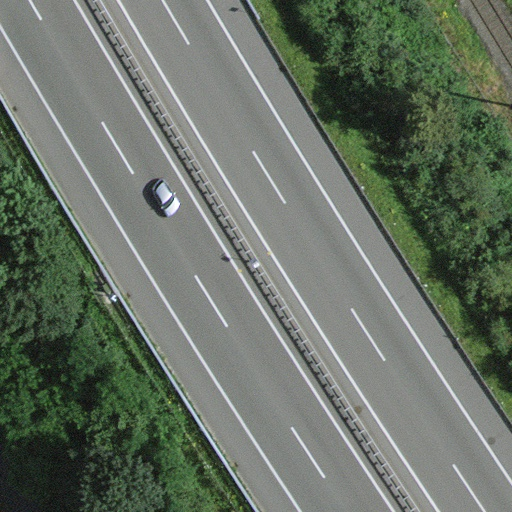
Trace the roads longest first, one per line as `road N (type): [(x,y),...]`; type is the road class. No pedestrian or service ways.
road 1 (motorway): [(489,511),(163,0)]
road 2 (motorway): [(38,0),(218,297),(362,511)]
road 3 (motorway): [(0,41),(172,328),(294,511)]
